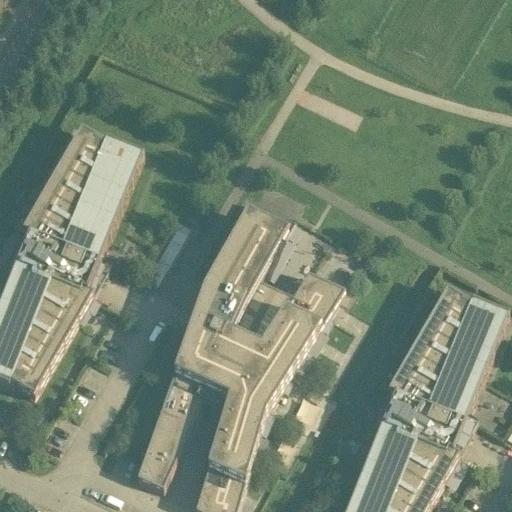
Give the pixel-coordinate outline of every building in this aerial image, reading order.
[(35,406),(94,303),(89,300),(144,164),(108,149),(106,152),(82,138),(23,241),(28,243),(0,312),(0,391),(9,395),(11,392),(35,406)] [(204,301),(138,488),(164,499),(201,411),(223,422),(198,511),(240,511),(261,442),(265,444),(275,423),(269,421),(282,399),(287,401),(292,389),(290,388),(296,379),(302,381),(311,361),(308,360),(322,337),(326,339),(332,328),(329,327),(346,300),(309,283),(293,308),(261,293),(289,242),(288,242),(295,230),(255,212),(248,224),(248,223),(204,301)] [(171,244),(159,266),(170,272),(182,251),(188,241),(177,235),(171,244)] [(372,269),(362,263),(357,272),(367,278),(372,269)] [(454,461),(468,427),(509,324),(473,310),(471,313),(447,299),(388,401),(394,405),(350,511),(431,511),(460,464),(454,461)]
